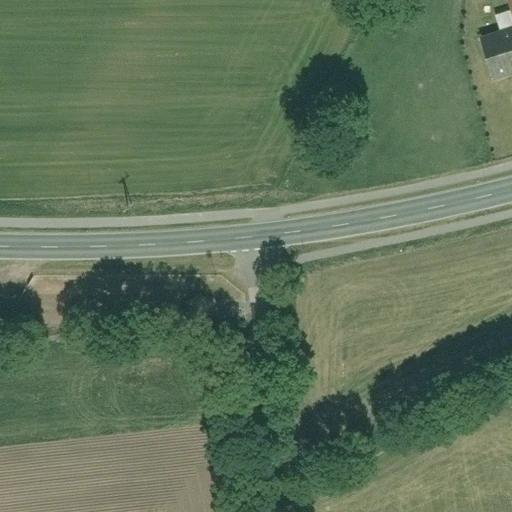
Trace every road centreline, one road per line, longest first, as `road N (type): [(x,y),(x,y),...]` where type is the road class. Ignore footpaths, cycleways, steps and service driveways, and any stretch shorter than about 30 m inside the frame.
road 1 (residential): [(266,233),(265,341),(280,511)]
road 2 (tertiary): [(0,246),(159,247),(266,233)]
road 3 (tertiary): [(266,233),(414,216),(511,192)]
